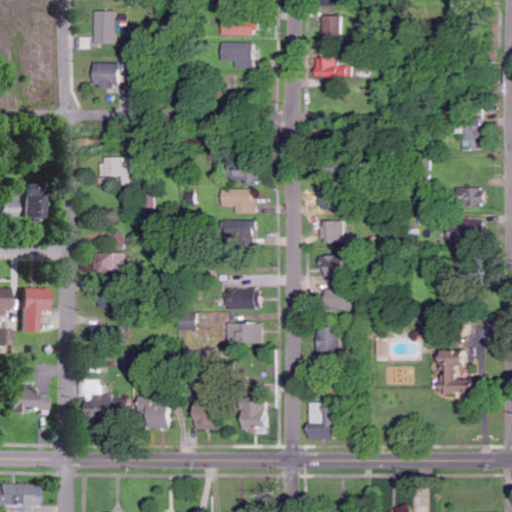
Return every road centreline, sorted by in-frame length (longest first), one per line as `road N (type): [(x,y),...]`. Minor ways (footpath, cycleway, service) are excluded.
road 1 (secondary): [(511,459),(0,457)]
road 2 (residential): [(292,511),(299,142)]
road 3 (residential): [(65,511),(68,152)]
road 4 (residential): [(0,115),(299,115)]
road 5 (residential): [(68,125),(65,0)]
road 6 (residential): [(299,125),(299,0)]
